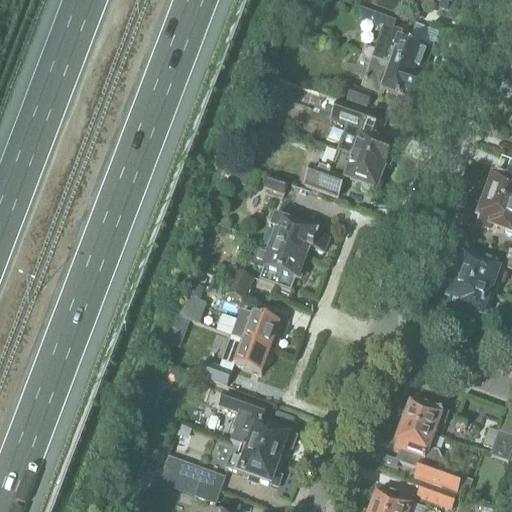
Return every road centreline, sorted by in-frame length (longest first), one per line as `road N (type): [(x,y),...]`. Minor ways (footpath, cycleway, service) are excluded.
road 1 (motorway): [(0,511),(194,0)]
road 2 (residential): [(377,344),(509,0)]
road 3 (motorway): [(85,0),(0,223)]
road 4 (residential): [(314,511),(377,344)]
road 5 (residential): [(511,392),(377,344)]
